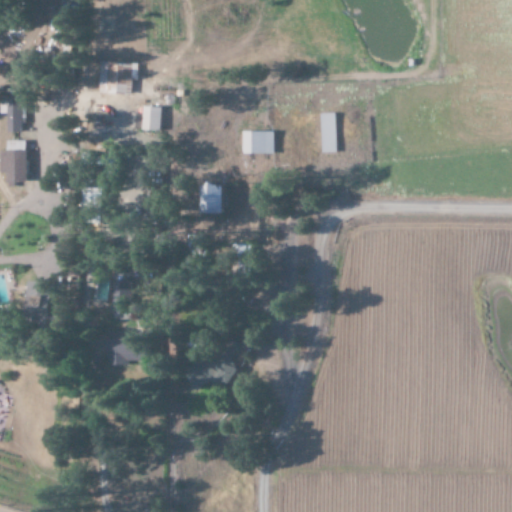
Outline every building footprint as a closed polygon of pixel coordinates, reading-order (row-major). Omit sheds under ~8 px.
[(136,63),(110,62),(110,93),(135,94),(136,63)] [(26,132),(25,97),(10,97),(10,112),(11,112),(12,133),(26,132)] [(146,114),(133,113),(133,130),(163,131),(164,107),(146,107),(146,114)] [(245,154),(276,155),(276,132),(245,132),(245,154)] [(4,173),(11,173),(11,184),(30,184),(30,141),(11,141),(11,151),(4,151),(4,173)] [(206,214),(230,214),(231,185),(207,184),(206,214)] [(108,213),(109,187),(89,186),(88,212),(108,213)] [(0,308),(15,308),(13,271),(0,271),(0,308)] [(58,282),(33,282),(33,307),(57,307),(58,282)] [(116,315),(135,315),(134,291),(116,291),(116,315)] [(152,332),(112,333),(112,364),(152,363),(152,332)] [(199,390),(219,382),(221,386),(245,377),(234,349),(189,367),(199,390)]
